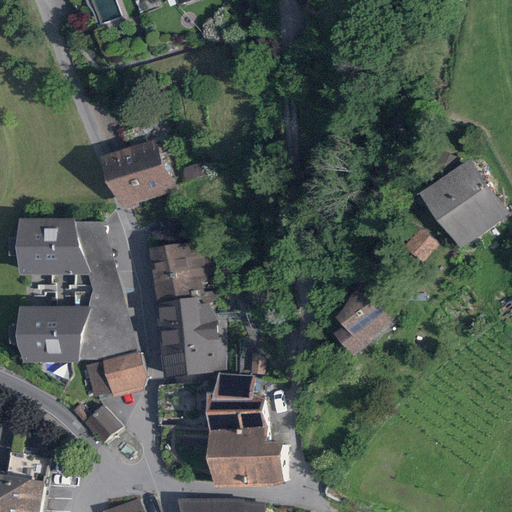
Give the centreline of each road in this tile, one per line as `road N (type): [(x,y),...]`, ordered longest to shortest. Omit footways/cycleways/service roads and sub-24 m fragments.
road 1 (unclassified): [(43,0),(156,336),(150,440),(161,474)]
road 2 (residential): [(310,309),(284,0)]
road 3 (residential): [(410,118),(369,212),(310,309)]
road 4 (unclassified): [(161,474),(124,474),(66,419),(0,381)]
road 5 (residential): [(312,496),(294,417),(310,309)]
road 6 (residential): [(166,488),(312,496)]
road 7 (track): [(437,0),(410,118)]
